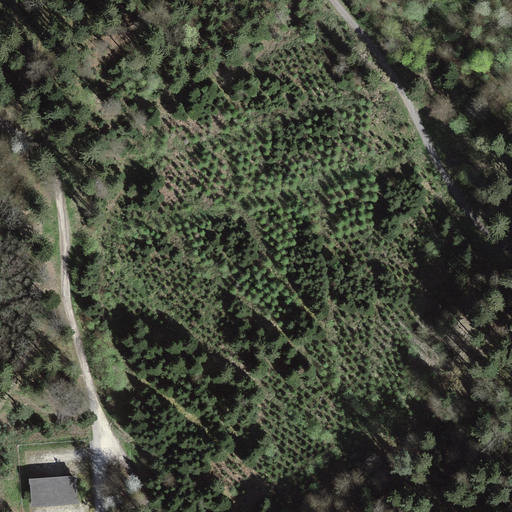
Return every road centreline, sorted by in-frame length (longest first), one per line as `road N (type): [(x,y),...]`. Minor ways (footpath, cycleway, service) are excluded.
road 1 (track): [(102,511),(67,225),(47,150),(0,117)]
road 2 (track): [(511,254),(446,179),(393,76),(335,0)]
